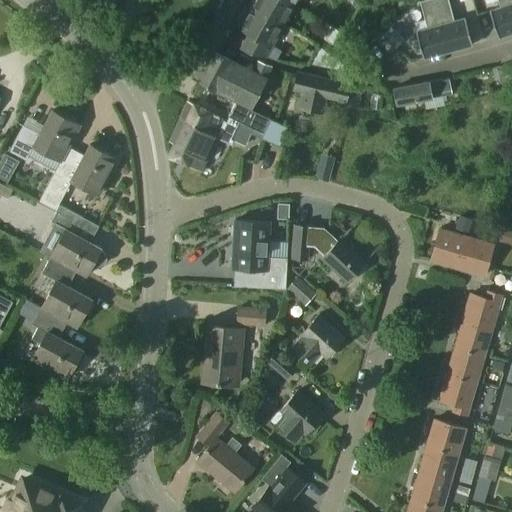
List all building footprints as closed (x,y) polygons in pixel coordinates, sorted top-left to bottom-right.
[(250,5),(283,24),(294,4),(286,0),(250,0),(249,3),(251,4),(250,5)] [(416,31),(423,58),(448,51),(433,0),(423,0),(419,1),(427,28),(416,31)] [(433,0),(448,51),(473,45),(465,18),(454,21),(448,0),(433,0)] [(490,11),(498,37),(511,32),(511,0),(498,0),(500,7),(490,11)] [(282,49),(272,44),(283,24),(250,5),(246,14),(244,13),(237,25),(257,36),(250,49),(276,59),(282,49)] [(333,27),(324,38),(332,44),(341,33),(333,27)] [(391,41),(397,47),(404,39),(400,35),(391,27),(384,35),(391,41)] [(321,46),(309,63),(343,70),(343,63),(321,46)] [(252,107),(267,77),(216,53),(200,82),(252,107)] [(511,68),(510,62),(490,69),(494,81),(511,74),(511,68)] [(322,110),(326,95),(347,100),(347,98),(352,99),(353,95),(359,97),(362,85),(298,69),(294,87),(303,89),(299,105),(322,110)] [(397,103),(451,92),(448,77),(394,86),(397,103)] [(218,117),(219,117),(187,102),(180,117),(211,133),(215,125),(221,128),(225,120),(218,117)] [(229,117),(238,121),(248,125),(254,111),(235,103),(229,117)] [(34,146),(61,161),(80,125),(53,111),(41,134),(25,126),(11,152),(26,160),(34,146)] [(250,133),(260,138),(269,118),(254,111),(248,125),(238,121),(230,139),(232,140),(245,145),(250,133)] [(201,170),(217,138),(231,144),(232,140),(230,139),(238,121),(229,117),(227,121),(225,120),(221,128),(215,125),(211,133),(180,117),(169,140),(175,143),(170,155),(201,170)] [(287,126),(271,118),(269,118),(261,136),(279,144),(287,126)] [(76,169),(61,161),(39,202),(56,211),(60,204),(60,205),(73,181),(99,195),(117,159),(89,144),(76,169)] [(3,152),(0,157),(0,176),(8,180),(18,159),(3,152)] [(314,174),(327,178),(332,157),(320,154),(314,174)] [(0,194),(9,199),(14,190),(0,182),(0,194)] [(104,252),(100,249),(101,248),(77,235),(86,218),(60,205),(60,204),(56,211),(51,221),(54,223),(40,250),(51,256),(50,257),(76,271),(85,276),(93,262),(96,264),(100,264),(104,262),(106,259),(105,254),(104,252)] [(256,288),(285,289),(286,258),(266,257),(268,222),(234,220),(234,223),(231,225),(230,235),(233,237),(232,268),(257,269),(256,288)] [(295,225),(293,258),(293,259),(307,260),(308,246),(309,226),(295,225)] [(458,266),(467,234),(440,226),(431,258),(458,266)] [(467,234),(458,266),(484,274),(494,242),(467,234)] [(355,271),(366,260),(340,236),(321,257),(347,280),(348,279),(350,282),(358,273),(355,271)] [(56,281),(41,308),(67,322),(76,327),(90,300),(67,287),(76,271),(50,257),(41,272),(56,281)] [(286,287),(305,305),(316,292),(299,276),(300,275),(289,266),(286,287)] [(463,318),(492,327),(502,293),(488,289),(486,296),(471,291),(463,318)] [(0,323),(13,300),(0,293),(0,323)] [(67,322),(41,308),(24,299),(20,307),(37,316),(33,324),(39,327),(32,339),(41,343),(33,359),(67,377),(82,350),(59,338),(67,322)] [(236,324),(265,326),(266,307),(237,305),(236,324)] [(310,362),(320,351),(325,356),(344,335),(319,312),(290,344),(310,362)] [(456,345),(485,353),(492,327),(463,318),(456,345)] [(239,369),(243,327),(213,324),(209,360),(205,360),(203,380),(217,382),(217,383),(221,383),(221,382),(234,384),(236,369),(239,369)] [(448,371),(477,379),(485,353),(456,345),(448,371)] [(265,360),(287,379),(297,367),(276,348),(265,360)] [(477,379),(448,371),(440,398),(455,402),(452,410),(467,414),(477,379)] [(511,385),(506,383),(496,417),(511,422),(511,421),(511,385)] [(315,420),(323,411),(297,389),(278,410),(283,414),(276,422),(295,439),(302,430),(304,432),(306,430),(309,433),(318,423),(315,420)] [(196,436),(207,445),(196,459),(233,490),(253,466),(236,452),(242,444),(233,437),(227,444),(218,437),(230,422),(216,410),(196,436)] [(426,444),(457,453),(465,426),(434,417),(426,444)] [(493,428),(509,433),(511,422),(496,417),(493,428)] [(419,470),(450,480),(457,453),(426,444),(419,470)] [(478,476),(495,481),(500,466),(483,461),(478,476)] [(290,511),(296,505),(290,500),(306,481),(286,465),(271,484),(270,483),(252,505),(259,511),(290,511)] [(411,496),(442,506),(450,480),(419,470),(411,496)] [(7,511),(76,511),(80,504),(58,495),(22,479),(13,501),(7,499),(3,509),(8,511),(7,511)] [(439,511),(442,506),(411,496),(406,511),(439,511)]
